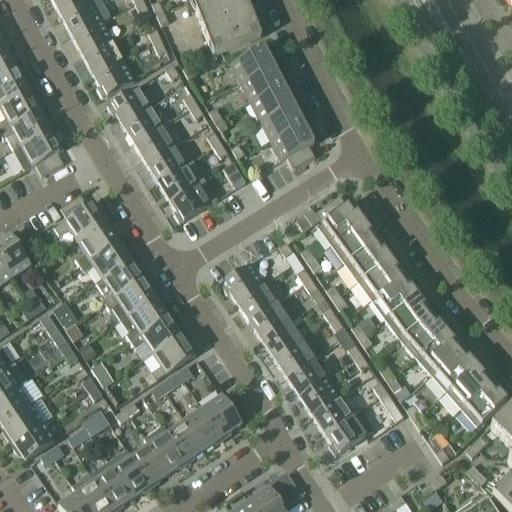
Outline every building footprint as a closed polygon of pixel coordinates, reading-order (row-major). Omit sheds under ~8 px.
[(51,0),(49,2),(60,22),(90,6),(86,0),(51,0)] [(188,0),(212,61),(259,41),(249,16),(242,0),(188,0)] [(60,22),(71,42),(100,25),(109,21),(98,1),(90,6),(60,22)] [(141,4),(133,8),(138,19),(147,15),(141,4)] [(150,9),(155,20),(163,17),(158,6),(150,9)] [(163,17),(155,20),(160,31),(168,28),(163,17)] [(71,42),(82,62),(111,46),(100,25),(71,42)] [(147,38),(152,49),(160,46),(155,34),(147,38)] [(82,62),(93,82),(122,66),(111,46),(82,62)] [(160,46),(152,49),(157,61),(165,57),(160,46)] [(228,69),(239,89),(272,72),(261,52),(228,69)] [(0,83),(16,75),(5,55),(0,57),(0,83)] [(122,66),(93,82),(98,92),(96,93),(102,103),(133,86),(122,66)] [(178,81),(172,70),(164,74),(171,85),(178,81)] [(181,74),(188,85),(195,80),(188,70),(181,74)] [(239,89),(249,108),(282,91),(272,72),(239,89)] [(0,109),(27,95),(16,75),(0,83),(0,109)] [(114,119),(120,129),(149,111),(136,91),(106,110),(112,121),(114,119)] [(249,108),(259,127),(292,110),(282,91),(249,108)] [(0,126),(0,135),(38,115),(27,95),(0,109),(0,115),(5,124),(0,126)] [(182,103),(188,114),(196,109),(189,99),(182,103)] [(196,109),(188,114),(195,125),(202,120),(196,109)] [(259,127),(269,146),(302,129),(292,110),(259,127)] [(120,129),(132,149),(161,131),(149,111),(120,129)] [(207,117),(214,127),(221,123),(214,113),(207,117)] [(5,142),(12,155),(49,135),(38,115),(0,135),(0,140),(2,144),(5,142)] [(221,123),(214,127),(220,137),(227,133),(221,123)] [(302,129),(269,146),(279,166),(286,163),(291,174),(314,162),(308,151),(312,149),(302,129)] [(132,149),(144,168),(173,150),(161,131),(132,149)] [(12,155),(9,157),(20,178),(34,170),(40,181),(62,169),(56,158),(62,155),(57,144),(54,145),(49,135),(12,155)] [(206,142),(212,153),(220,148),(213,137),(206,142)] [(220,148),(212,153),(219,163),(226,159),(220,148)] [(230,154),(236,164),(243,160),(237,149),(230,154)] [(144,168),(156,187),(185,170),(173,150),(144,168)] [(156,187),(168,207),(204,185),(192,166),(185,170),(156,187)] [(232,167),(222,174),(234,194),(244,187),(232,167)] [(204,185),(168,207),(174,217),(172,218),(178,228),(216,205),(204,185)] [(67,233),(76,245),(103,227),(97,217),(99,216),(92,206),(87,210),(80,200),(59,214),(66,224),(52,233),(57,240),(67,233)] [(316,232),(330,251),(362,227),(359,229),(352,220),(358,215),(352,206),(346,210),(338,200),(314,218),(319,225),(321,228),(316,232)] [(302,237),(319,225),(314,218),(311,215),(295,226),(302,237)] [(74,264),(78,271),(116,246),(103,227),(76,245),(84,258),(74,264)] [(330,251),(343,269),(379,244),(372,235),(366,239),(359,230),(362,228),(362,227),(330,251)] [(0,266),(10,282),(29,270),(7,238),(0,242),(0,266)] [(343,269),(357,288),(389,264),(385,266),(379,257),(385,252),(379,244),(343,269)] [(93,271),(101,283),(129,265),(116,246),(78,271),(83,278),(93,271)] [(278,252),(285,263),(292,258),(285,247),(278,252)] [(299,257),(306,268),(313,263),(306,252),(299,257)] [(313,263),(306,268),(313,278),(320,273),(313,263)] [(357,288),(370,306),(406,280),(399,271),(393,276),(386,267),(389,265),(389,264),(357,288)] [(99,302),(104,309),(141,284),(129,265),(101,283),(94,288),(102,300),(99,302)] [(0,288),(10,282),(0,266),(0,288)] [(228,298),(234,307),(262,289),(249,269),(223,287),(219,290),(226,300),(228,298)] [(296,279),(303,289),(310,284),(303,274),(296,279)] [(370,306),(383,325),(416,301),(415,301),(412,303),(406,294),(412,289),(406,280),(370,306)] [(111,314),(119,326),(154,303),(141,284),(104,309),(108,316),(111,314)] [(310,284),(303,289),(309,299),(317,295),(310,284)] [(234,307),(247,326),(275,308),(262,289),(234,307)] [(324,295),(331,305),(339,300),(332,290),(324,295)] [(339,300),(331,305),(338,316),(346,311),(339,300)] [(383,325),(398,345),(432,317),(426,308),(419,313),(413,304),(416,302),(416,301),(383,325)] [(124,340),(129,347),(167,322),(154,303),(119,326),(127,338),(124,340)] [(39,305),(30,311),(35,319),(44,313),(39,305)] [(247,326),(260,345),(288,326),(275,308),(247,326)] [(64,309),(52,318),(58,327),(70,318),(64,309)] [(35,319),(30,311),(21,317),(26,325),(35,319)] [(321,317),(328,327),(335,322),(328,312),(321,317)] [(398,345),(414,363),(444,337),(441,339),(434,331),(440,326),(432,317),(398,345)] [(45,334),(51,343),(59,338),(46,319),(37,326),(43,335),(45,334)] [(144,347),(152,359),(180,340),(167,322),(129,347),(134,354),(144,347)] [(335,322),(328,327),(335,337),(342,333),(335,322)] [(260,345),(272,364),(300,345),(288,326),(260,345)] [(350,333),(357,343),(364,338),(357,328),(350,333)] [(3,329),(0,331),(0,343),(8,337),(3,329)] [(64,336),(72,348),(82,341),(74,329),(64,336)] [(414,363),(430,380),(462,351),(455,343),(449,348),(442,340),(445,337),(444,337),(414,363)] [(59,338),(51,343),(57,352),(65,347),(59,338)] [(364,338),(357,343),(364,354),(371,349),(364,338)] [(180,340),(152,359),(160,371),(150,378),(155,385),(195,359),(188,349),(186,350),(180,340)] [(272,364),(285,383),(313,364),(300,345),(272,364)] [(346,354),(353,365),(361,360),(354,349),(346,354)] [(86,350),(79,355),(85,365),(93,360),(86,350)] [(0,377),(12,369),(0,351),(0,377)] [(430,380),(445,398),(475,371),(474,371),(471,373),(464,365),(470,360),(462,351),(430,380)] [(63,361),(69,370),(77,365),(71,356),(63,361)] [(361,360),(353,365),(360,375),(368,370),(361,360)] [(285,383),(298,402),(326,383),(313,364),(285,383)] [(102,392),(112,386),(99,367),(89,374),(102,392)] [(0,403),(17,392),(25,386),(13,368),(12,369),(0,377),(0,403)] [(445,398),(460,415),(493,386),(485,377),(479,383),(472,374),(475,372),(475,371),(445,398)] [(177,378),(182,386),(191,379),(186,372),(177,378)] [(379,376),(386,387),(393,382),(386,372),(379,376)] [(393,382),(386,387),(393,397),(400,392),(393,382)] [(81,388),(87,397),(95,392),(89,383),(81,388)] [(298,402),(311,421),(338,402),(326,383),(298,402)] [(168,384),(159,390),(164,397),(173,391),(168,384)] [(493,386),(460,415),(475,432),(505,406),(504,405),(501,408),(494,400),(500,394),(493,386)] [(372,392),(379,403),(386,398),(379,387),(372,392)] [(164,397),(159,390),(150,396),(155,403),(164,397)] [(0,429),(29,410),(17,392),(0,403),(0,429)] [(95,392),(87,397),(93,406),(101,400),(95,392)] [(386,398),(379,403),(395,427),(402,422),(386,398)] [(220,401),(201,414),(220,442),(228,438),(229,440),(243,430),(242,428),(239,429),(236,424),(238,423),(238,420),(237,417),(236,415),(235,414),(234,412),(233,411),(231,410),(229,409),(227,411),(220,401)] [(311,421),(323,440),(351,421),(338,402),(311,421)] [(132,408),(123,414),(128,422),(137,415),(132,408)] [(4,441),(9,449),(41,428),(29,410),(0,429),(5,436),(4,441)] [(405,415),(412,425),(419,420),(412,410),(405,415)] [(511,511),(511,412),(509,410),(489,432),(511,454),(511,459),(506,466),(511,472),(511,478),(490,501),(501,511),(511,511)] [(128,422),(123,414),(115,420),(120,427),(128,422)] [(201,414),(183,426),(202,455),(220,442),(201,414)] [(351,421),(323,440),(330,449),(328,451),(334,461),(373,435),(360,416),(351,421)] [(419,420),(412,425),(418,436),(426,431),(419,420)] [(87,424),(81,428),(91,443),(97,439),(87,424)] [(183,426),(165,438),(184,467),(202,455),(183,426)] [(41,428),(9,449),(14,457),(19,458),(24,466),(53,446),(41,428)] [(84,434),(75,440),(80,447),(89,441),(84,434)] [(165,438),(147,450),(166,479),(184,467),(165,438)] [(464,457),(471,463),(485,448),(479,442),(464,457)] [(448,449),(442,453),(449,463),(454,459),(448,449)] [(147,450),(129,462),(149,491),(166,479),(147,450)] [(57,451),(48,457),(53,465),(62,459),(57,451)] [(441,453),(434,458),(441,469),(448,464),(441,453)] [(125,455),(107,467),(131,503),(149,491),(129,462),(125,455)] [(53,465),(48,457),(39,463),(45,470),(53,465)] [(89,479),(93,486),(110,511),(116,511),(131,503),(107,467),(89,479)] [(471,470),(465,477),(479,491),(486,485),(471,470)] [(285,479),(266,491),(273,502),(292,489),(285,479)] [(440,480),(430,487),(435,494),(445,487),(440,480)] [(110,511),(93,486),(75,498),(84,511),(110,511)] [(435,494),(430,487),(420,494),(425,501),(435,494)] [(281,511),(299,500),(292,489),(273,502),(279,511),(281,511)] [(266,494),(248,506),(252,511),(279,511),(273,502),(266,491),(264,492),(266,494)] [(84,511),(75,498),(57,511),(84,511)] [(462,511),(490,511),(482,499),(462,511)] [(399,500),(389,507),(391,511),(397,511),(404,508),(399,500)]
